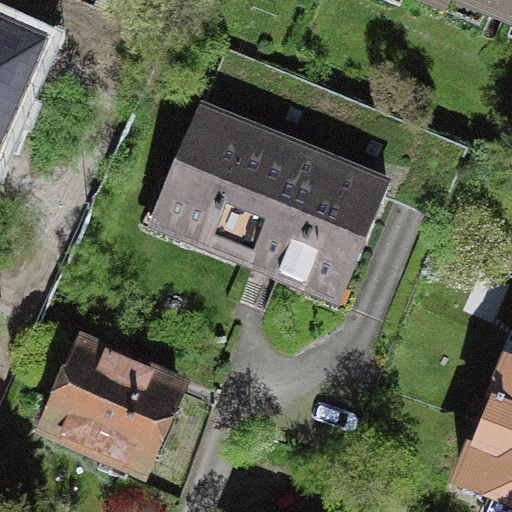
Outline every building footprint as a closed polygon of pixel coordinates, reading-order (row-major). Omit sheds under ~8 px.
[(511,0),(434,0),(511,31),(511,0)] [(0,6),(0,139),(49,27),(0,6)] [(314,141),(199,95),(147,225),(341,302),(393,172),(314,141)] [(78,325),(33,426),(146,476),(167,427),(191,374),(78,325)] [(511,343),(505,340),(450,475),(511,500),(511,343)]
